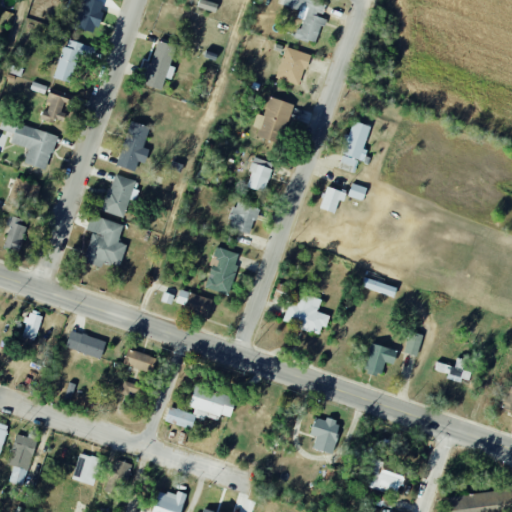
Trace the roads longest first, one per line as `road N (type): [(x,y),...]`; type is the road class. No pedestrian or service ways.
road 1 (secondary): [(511,450),(0,272)]
road 2 (residential): [(245,359),(364,0)]
road 3 (residential): [(43,287),(140,0)]
road 4 (residential): [(257,489),(0,406)]
